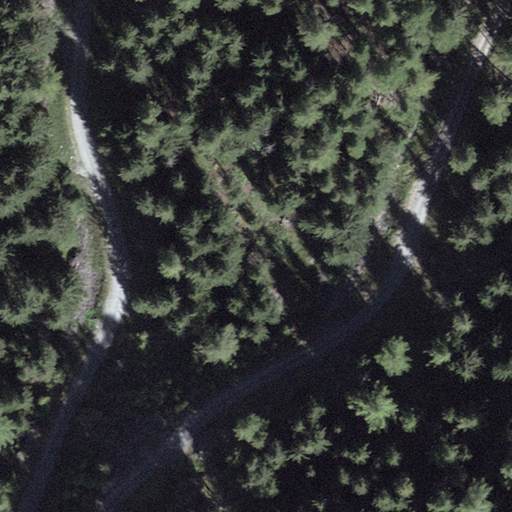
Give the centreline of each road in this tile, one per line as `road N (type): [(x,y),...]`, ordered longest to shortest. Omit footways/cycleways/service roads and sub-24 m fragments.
road 1 (track): [(98,511),(205,411),(376,304),(408,255),(494,0)]
road 2 (track): [(85,0),(75,107),(119,265),(87,388),(25,511)]
